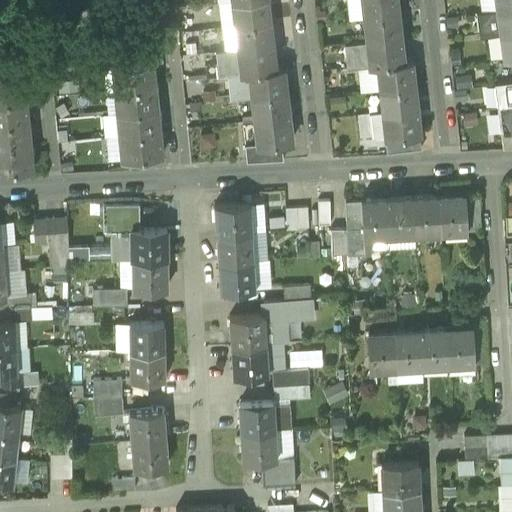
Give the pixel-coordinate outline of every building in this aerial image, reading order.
[(236,0),(232,1),(235,24),(269,20),(266,0),(236,0)] [(345,0),(348,18),(363,17),(361,0),(345,0)] [(361,0),(363,17),(398,13),(396,0),(361,0)] [(495,0),(478,0),(480,12),(497,10),(495,0)] [(511,0),(495,0),(497,10),(511,7),(511,0)] [(222,26),(235,24),(232,1),(218,2),(221,26),(222,26)] [(511,7),(497,10),(500,34),(501,34),(511,32),(511,7)] [(484,36),(500,34),(497,10),(480,12),(484,36)] [(484,36),(480,12),(475,13),(479,37),(484,36)] [(363,17),(366,41),(400,37),(398,13),(363,17)] [(235,24),(237,48),(272,44),(269,20),(235,24)] [(237,48),(235,24),(222,26),(225,50),(237,48)] [(504,57),(511,57),(511,56),(511,32),(501,34),(504,57)] [(400,37),(366,41),(369,65),(377,65),(377,64),(403,61),(400,37)] [(357,67),(369,65),(366,41),(344,43),(344,45),(349,45),(351,65),(347,66),(347,68),(357,67)] [(272,44),(237,48),(240,72),(249,71),(274,68),(272,44)] [(231,73),(240,72),(237,48),(225,50),(220,50),(222,74),(226,74),(231,73)] [(152,62),(157,62),(163,61),(162,51),(112,55),(113,66),(117,66),(152,62)] [(113,66),(112,55),(103,56),(106,90),(119,89),(117,66),(113,66)] [(377,65),(379,88),(414,84),(411,60),(403,61),(377,64),(377,65)] [(117,66),(119,89),(154,85),(153,73),(152,62),(117,66)] [(359,90),(379,88),(377,65),(369,65),(357,67),(359,90)] [(274,68),(249,71),(251,95),(286,91),(283,67),(274,68)] [(234,97),(251,95),(249,71),(240,72),(231,73),(234,97)] [(469,73),(454,75),(456,88),(471,86),(469,73)] [(23,74),(0,76),(0,100),(25,98),(23,74)] [(77,79),(57,81),(58,93),(78,91),(77,79)] [(497,107),(511,105),(511,81),(493,83),(497,107)] [(379,88),(382,112),(417,108),(414,84),(379,88)] [(156,108),(154,85),(119,89),(122,112),(156,108)] [(119,89),(106,90),(109,113),(122,112),(119,89)] [(251,95),(254,119),(288,115),(286,91),(251,95)] [(345,95),(328,97),(330,109),(346,108),(345,95)] [(0,100),(0,123),(27,121),(25,98),(0,100)] [(511,147),(511,105),(497,107),(502,148),(511,147)] [(158,131),(156,108),(122,112),(124,134),(158,131)] [(419,133),(417,108),(382,112),(385,137),(415,134),(419,133)] [(122,112),(109,113),(102,114),(103,136),(105,136),(112,136),(124,134),(122,112)] [(372,139),(385,137),(382,112),(369,113),(372,139)] [(291,141),(288,115),(254,119),(257,144),(257,145),(277,142),(291,141)] [(0,123),(0,146),(30,143),(27,121),(0,123)] [(161,155),(158,131),(124,134),(126,158),(141,157),(161,155)] [(126,158),(124,134),(112,136),(114,159),(126,158)] [(415,134),(385,137),(386,152),(421,148),(421,146),(416,146),(415,134)] [(114,159),(112,136),(105,136),(108,160),(114,159)] [(242,145),(244,162),(279,160),(277,142),(257,145),(257,144),(242,145)] [(0,170),(32,167),(30,143),(0,146),(0,170)] [(162,165),(161,155),(141,157),(142,167),(162,165)] [(465,194),(466,225),(480,225),(479,193),(465,194)] [(465,194),(438,196),(440,227),(440,232),(452,231),(451,226),(464,225),(464,230),(467,230),(466,225),(465,194)] [(438,196),(413,197),(414,229),(415,233),(425,233),(425,228),(440,227),(438,196)] [(400,230),(414,229),(413,197),(387,198),(389,231),(389,235),(400,234),(400,230)] [(387,198),(359,200),(362,236),(363,237),(374,236),(374,232),(389,231),(387,198)] [(328,199),(316,199),(318,224),(330,223),(328,199)] [(364,249),(363,237),(362,236),(359,200),(344,201),(345,227),(347,254),(364,253),(364,249)] [(102,230),(110,230),(130,229),(139,229),(139,228),(138,203),(102,204),(102,230)] [(214,205),(216,233),(250,231),(249,204),(214,205)] [(307,206),(296,207),(297,227),(308,227),(307,206)] [(297,229),(297,227),(296,207),(285,207),(286,229),(297,229)] [(66,218),(45,220),(47,241),(49,266),(67,264),(67,259),(67,244),(66,218)] [(34,242),(47,241),(45,220),(32,221),(34,242)] [(0,221),(0,232),(1,244),(15,243),(13,221),(0,221)] [(330,228),(331,255),(347,254),(345,227),(330,228)] [(130,229),(131,258),(166,257),(166,228),(139,228),(139,229),(130,229)] [(119,258),(130,258),(131,258),(130,229),(110,230),(110,259),(119,258)] [(252,259),(250,231),(216,233),(217,261),(252,259)] [(265,231),(250,231),(252,259),(267,258),(265,231)] [(415,233),(400,234),(389,235),(389,247),(415,246),(415,233)] [(389,235),(374,236),(363,237),(364,249),(389,247),(389,235)] [(307,240),(308,256),(319,255),(318,239),(307,240)] [(1,244),(3,269),(20,268),(18,243),(15,243),(1,244)] [(67,244),(67,259),(88,259),(88,244),(67,244)] [(167,286),(166,257),(131,258),(130,258),(131,278),(131,287),(167,286)] [(119,278),(131,278),(130,258),(119,258),(119,278)] [(269,258),(267,258),(252,259),(253,288),(270,287),(269,258)] [(253,288),(252,259),(217,261),(219,290),(253,288)] [(3,269),(5,294),(11,294),(25,292),(23,268),(20,268),(3,269)] [(283,287),(284,300),(309,298),(310,298),(309,285),(283,287)] [(92,287),(93,305),(127,304),(126,287),(92,287)] [(11,294),(12,308),(31,307),(35,307),(35,292),(25,292),(11,294)] [(414,293),(399,294),(400,308),(415,307),(414,293)] [(0,295),(0,308),(12,308),(11,294),(5,294),(5,295),(0,295)] [(310,317),(309,298),(284,300),(263,301),(264,314),(264,320),(285,319),(310,317)] [(31,319),(31,316),(31,307),(12,308),(12,320),(25,320),(31,319)] [(35,307),(31,307),(31,316),(47,316),(47,307),(35,307)] [(0,321),(12,320),(12,308),(0,308),(0,321)] [(92,308),(72,309),(72,323),(93,323),(92,308)] [(230,345),(265,343),(264,320),(264,314),(229,316),(230,345)] [(285,319),(264,320),(265,343),(280,342),(283,342),(287,342),(285,319)] [(0,346),(13,346),(12,320),(0,321),(0,346)] [(12,320),(13,346),(26,345),(25,320),(12,320)] [(129,322),(129,350),(163,350),(163,321),(129,322)] [(115,350),(129,350),(129,322),(114,322),(115,350)] [(472,325),(445,327),(447,359),(447,363),(453,371),(474,369),(473,361),(472,326),(472,325)] [(483,325),(472,326),(473,361),(485,361),(483,325)] [(445,327),(420,328),(421,360),(421,365),(433,364),(433,359),(447,359),(445,327)] [(420,328),(394,329),(396,362),(396,366),(407,365),(407,361),(421,360),(420,328)] [(382,362),(396,362),(394,329),(367,331),(369,368),(382,367),(382,362)] [(285,368),(283,342),(280,342),(265,343),(267,369),(271,369),(285,368)] [(267,372),(267,369),(265,343),(230,345),(232,374),(267,372)] [(15,371),(20,371),(29,370),(28,345),(26,345),(13,346),(15,371)] [(15,371),(13,346),(0,346),(0,372),(15,372),(15,371)] [(164,378),(163,350),(129,350),(130,379),(164,378)] [(447,363),(433,364),(421,365),(422,375),(448,374),(447,363)] [(421,365),(407,365),(396,366),(397,382),(422,381),(422,375),(421,365)] [(271,369),(272,384),(308,382),(307,367),(285,368),(271,369)] [(20,371),(21,384),(38,383),(37,370),(29,370),(20,371)] [(0,372),(0,384),(21,384),(20,371),(15,371),(15,372),(0,372)] [(121,396),(121,378),(92,378),(91,397),(121,396)] [(341,381),(322,390),(329,404),(348,395),(341,381)] [(272,384),(273,398),(309,396),(308,382),(272,384)] [(0,403),(19,405),(21,384),(0,384),(0,403)] [(92,414),(121,412),(121,396),(91,397),(92,414)] [(239,402),(240,430),(274,428),(273,402),(273,400),(239,402)] [(289,401),(273,402),(274,428),(290,427),(289,401)] [(0,429),(17,432),(20,405),(19,405),(0,403),(0,429)] [(20,405),(17,432),(30,433),(32,407),(20,405)] [(128,411),(131,439),(164,437),(162,408),(128,411)] [(344,416),(329,416),(330,430),(345,430),(344,416)] [(290,427),(274,428),(276,456),(292,456),(291,427),(290,427)] [(276,456),(274,428),(240,430),(242,460),(261,459),(264,459),(276,458),(276,456)] [(0,429),(0,455),(14,457),(17,432),(0,429)] [(511,432),(508,433),(497,434),(493,434),(486,434),(463,435),(464,446),(464,458),(472,458),(487,457),(487,456),(498,456),(499,455),(508,455),(511,454),(511,432)] [(166,465),(164,437),(131,439),(133,468),(166,465)] [(51,454),(51,478),(71,477),(70,454),(51,454)] [(511,454),(508,455),(499,455),(501,482),(511,482),(511,454)] [(12,479),(14,457),(0,455),(0,481),(12,483),(12,479)] [(264,459),(266,486),(294,484),(292,456),(276,456),(276,458),(264,459)] [(28,458),(14,457),(12,479),(26,481),(28,458)] [(472,458),(464,458),(456,458),(457,473),(473,473),(472,458)] [(381,488),(386,488),(418,487),(417,460),(380,462),(380,464),(385,464),(386,476),(381,476),(381,488)] [(381,488),(381,476),(380,464),(380,462),(371,462),(373,489),(381,488)] [(111,479),(112,490),(135,489),(134,478),(111,479)] [(511,482),(501,482),(497,483),(498,509),(503,509),(511,508),(511,482)] [(382,511),(419,511),(418,487),(386,488),(387,503),(382,503),(382,511)] [(382,511),(382,503),(381,488),(373,489),(366,489),(367,511),(382,511)] [(292,511),(292,502),(266,504),(270,511),(292,511)]
